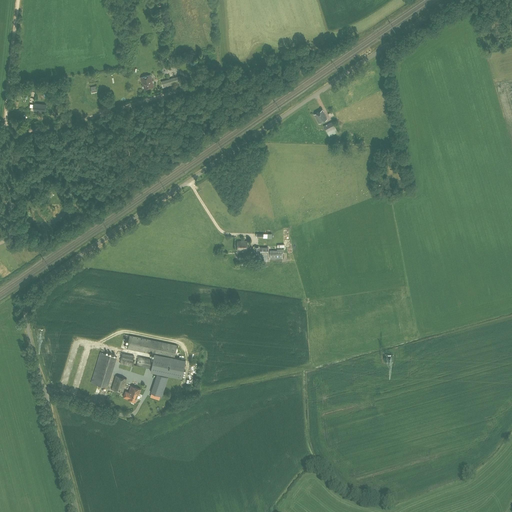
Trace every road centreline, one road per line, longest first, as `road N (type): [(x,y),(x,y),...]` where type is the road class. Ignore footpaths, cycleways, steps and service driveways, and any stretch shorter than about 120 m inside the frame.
road 1 (unclassified): [(76,511),(27,326),(30,296),(452,0)]
road 2 (track): [(299,54),(91,121),(0,139)]
road 3 (track): [(20,0),(6,138)]
